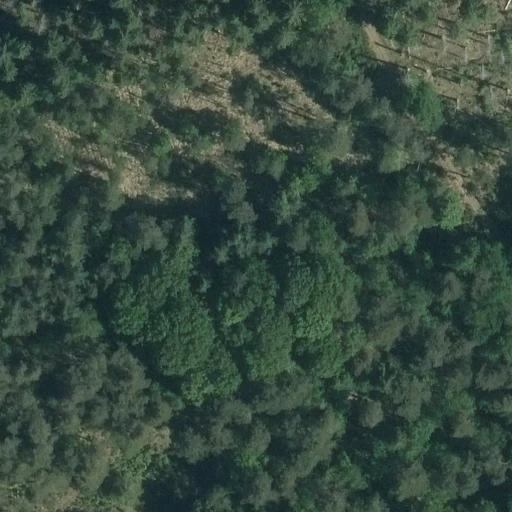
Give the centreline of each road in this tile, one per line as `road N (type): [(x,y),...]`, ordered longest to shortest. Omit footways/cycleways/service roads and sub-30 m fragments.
road 1 (track): [(511,282),(445,157),(380,71),(344,0)]
road 2 (track): [(511,476),(371,511)]
